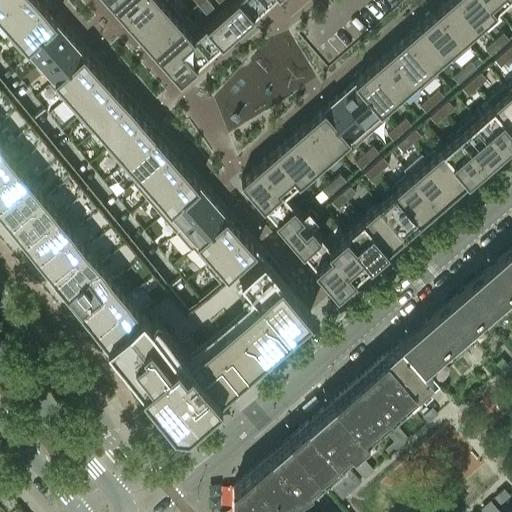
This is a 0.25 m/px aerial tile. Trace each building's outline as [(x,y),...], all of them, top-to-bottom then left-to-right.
[(0,0),(0,9),(10,0),(0,0)] [(38,0),(10,0),(0,9),(0,14),(11,27),(12,28),(40,2),(38,0)] [(111,0),(121,12),(134,0),(111,0)] [(162,0),(134,0),(121,12),(136,28),(164,2),(163,1),(162,0)] [(164,2),(136,28),(150,44),(182,16),(167,0),(164,0),(163,1),(164,2)] [(208,0),(200,0),(197,2),(205,11),(211,6),(213,4),(208,0)] [(230,0),(225,5),(221,8),(237,26),(265,1),(264,0),(230,0)] [(478,21),(460,0),(443,0),(437,6),(462,35),(478,21)] [(495,7),(488,0),(460,0),(478,21),(495,7)] [(11,27),(5,32),(6,33),(20,49),(21,49),(26,45),(26,44),(55,19),(40,2),(12,28),(11,27)] [(462,35),(437,6),(420,20),(446,49),(462,35)] [(201,28),(193,34),(208,52),(237,26),(221,8),(217,12),(200,27),(201,28)] [(182,16),(150,44),(164,60),(193,34),(201,28),(200,27),(186,12),(182,16)] [(55,19),(26,44),(26,45),(40,60),(69,35),(55,19)] [(446,49),(420,20),(404,34),(429,63),(446,49)] [(508,37),(502,30),(493,38),(499,45),(508,37)] [(193,34),(164,60),(179,77),(208,52),(193,34)] [(429,63),(404,34),(388,48),(413,77),(429,63)] [(69,35),(40,60),(54,76),(82,50),(69,35)] [(499,45),(493,38),(484,46),(490,52),(499,45)] [(509,56),(511,53),(511,42),(503,50),(509,56)] [(413,77),(388,48),(371,62),(397,91),(413,77)] [(54,76),(48,80),(63,97),(97,67),(82,50),(54,76)] [(500,64),(509,56),(503,50),(494,58),(500,64)] [(466,73),(475,65),(470,59),(461,67),(466,73)] [(397,91),(371,62),(355,77),(380,106),(397,91)] [(97,67),(63,97),(78,114),(112,83),(97,67)] [(457,81),(466,73),(461,67),(452,74),(457,81)] [(476,84),(485,77),(480,70),(471,78),(476,84)] [(271,72),(218,120),(235,139),(288,91),(271,72)] [(380,106),(355,77),(339,91),(364,120),(380,106)] [(467,92),(476,84),(471,78),(462,86),(467,92)] [(112,83),(78,114),(92,130),(92,131),(94,129),(94,128),(126,100),(112,83)] [(434,101),(443,93),(437,87),(428,95),(434,101)] [(511,92),(508,88),(491,102),(511,125),(511,92)] [(364,120),(339,91),(322,105),(348,134),(364,120)] [(434,101),(428,95),(419,103),(425,109),(434,101)] [(444,113),(453,105),(447,99),(438,106),(444,113)] [(126,100),(94,128),(94,129),(107,144),(108,145),(140,116),(126,100)] [(511,134),(511,125),(491,102),(475,116),(500,145),(511,134)] [(348,134),(322,105),(306,119),(331,148),(348,134)] [(434,121),(444,113),(438,106),(429,114),(434,121)] [(401,130),(410,122),(404,115),(395,123),(401,130)] [(107,144),(105,145),(106,146),(120,162),(155,132),(140,116),(108,145),(107,144)] [(484,159),(500,145),(475,116),(459,130),(484,159)] [(331,148),(306,119),(290,133),(315,162),(331,148)] [(392,137),(401,130),(395,123),(386,131),(392,137)] [(411,141),(420,133),(414,127),(405,135),(411,141)] [(468,173),(484,159),(459,130),(442,144),(468,173)] [(155,132),(120,162),(134,178),(135,179),(169,148),(155,132)] [(315,162),(290,133),(273,147),(299,176),(315,162)] [(411,141),(405,135),(396,143),(402,149),(411,141)] [(0,141),(0,169),(4,166),(16,157),(2,140),(0,141)] [(368,158),(377,150),(372,144),(363,151),(368,158)] [(468,173),(442,144),(426,159),(451,188),(468,173)] [(299,176),(273,147),(258,161),(283,190),(299,176)] [(134,178),(132,179),(133,180),(147,196),(183,164),(169,148),(135,179),(134,178)] [(368,158),(363,151),(354,159),(359,166),(368,158)] [(378,169),(387,161),(382,155),(373,163),(378,169)] [(4,166),(0,169),(0,197),(18,183),(29,174),(16,157),(4,166)] [(451,188),(426,159),(410,173),(435,202),(451,188)] [(283,190),(258,161),(240,176),(269,210),(287,195),(283,190)] [(369,177),(378,169),(373,163),(364,171),(369,177)] [(183,164),(147,196),(161,212),(197,181),(183,164)] [(336,186),(345,178),(339,172),(330,180),(336,186)] [(419,216),(435,202),(410,173),(393,187),(419,216)] [(18,183),(0,197),(0,204),(10,218),(32,200),(43,191),(29,174),(18,183)] [(327,194),(336,186),(330,180),(321,188),(327,194)] [(197,181),(161,212),(176,229),(212,197),(197,181)] [(355,190),(349,183),(340,191),(346,198),(355,190)] [(402,230),(419,216),(393,187),(377,201),(402,230)] [(32,200),(10,218),(24,234),(45,217),(57,208),(43,191),(32,200)] [(337,205),(346,198),(340,191),(331,199),(337,205)] [(303,212),(287,195),(269,210),(307,254),(325,238),(311,222),(303,212)] [(212,197),(176,229),(190,245),(191,245),(192,244),(192,243),(226,213),(212,197)] [(402,230),(377,201),(361,215),(386,244),(402,230)] [(317,216),(309,207),(303,212),(311,222),(317,216)] [(45,217),(24,234),(37,251),(59,233),(70,224),(57,208),(45,217)] [(226,213),(192,243),(192,244),(205,259),(206,259),(240,229),(226,213)] [(386,244),(361,215),(344,229),(370,258),(386,244)] [(59,233),(37,251),(51,268),(73,250),(84,241),(70,224),(59,233)] [(205,259),(204,260),(204,261),(219,277),(251,249),(249,247),(252,244),(253,243),(240,229),(206,259),(205,259)] [(370,258),(344,229),(329,243),(354,272),(370,258)] [(354,272),(329,243),(325,238),(307,254),(336,287),(354,272)] [(73,250),(51,268),(65,284),(86,267),(98,258),(84,241),(73,250)] [(511,242),(509,245),(509,244),(508,244),(507,245),(508,246),(477,273),(476,272),(474,273),(475,274),(444,301),(443,300),(442,301),(443,302),(411,330),(410,329),(409,330),(410,331),(403,337),(402,336),(400,337),(427,368),(436,360),(472,329),(501,304),(501,303),(507,299),(511,294),(511,242)] [(127,317),(106,335),(172,416),(186,417),(219,389),(237,373),(240,371),(310,310),(263,256),(255,247),(252,250),(251,249),(219,277),(198,296),(223,324),(207,338),(189,354),(184,358),(141,306),(138,308),(127,317)] [(86,267),(65,284),(79,301),(100,284),(111,275),(98,258),(86,267)] [(100,284),(79,301),(92,318),(114,300),(125,291),(111,275),(100,284)] [(114,300),(92,318),(106,335),(127,317),(138,308),(125,291),(114,300)] [(427,368),(400,337),(385,350),(418,389),(424,395),(438,383),(427,368)] [(367,433),(380,422),(418,389),(385,350),(288,434),(324,475),(341,495),(360,479),(342,457),(355,445),(367,435),(368,434),(367,433)] [(437,411),(432,405),(422,413),(428,419),(437,411)] [(394,438),(385,446),(390,453),(408,437),(397,424),(388,432),(394,438)] [(294,511),(285,501),(298,492),(324,475),(288,434),(232,483),(232,503),(239,511),(294,511)] [(376,446),(367,435),(355,445),(364,455),(376,446)] [(362,455),(353,464),(364,476),(373,468),(362,455)] [(500,501),(510,492),(504,486),(494,495),(500,501)] [(499,511),(500,511),(490,499),(480,507),(485,511),(499,511)]
